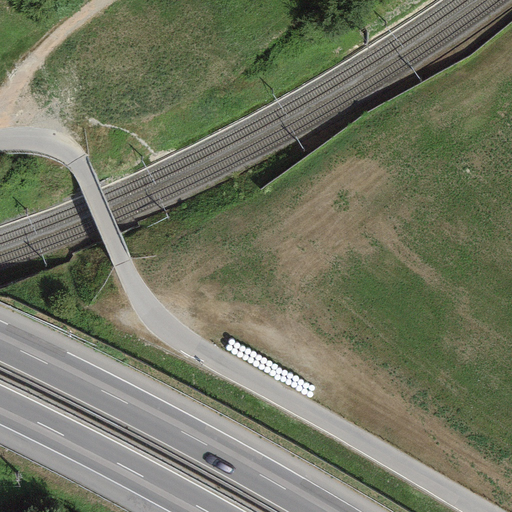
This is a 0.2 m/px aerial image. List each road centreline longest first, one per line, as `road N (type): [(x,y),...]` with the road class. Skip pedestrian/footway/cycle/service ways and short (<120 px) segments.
road 1 (unclassified): [(479,511),(164,330),(121,263)]
road 2 (motorway): [(323,511),(0,341)]
road 3 (motorway): [(0,407),(203,511)]
